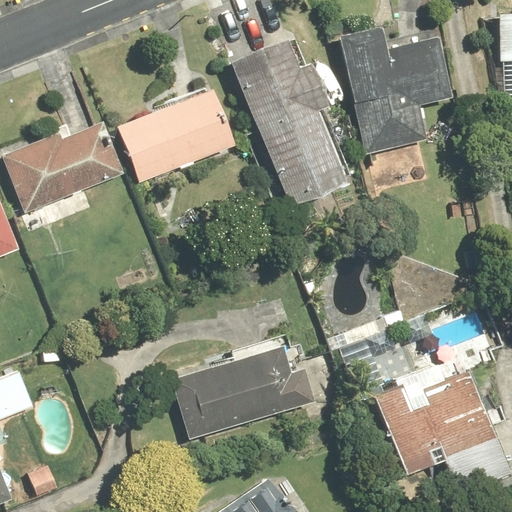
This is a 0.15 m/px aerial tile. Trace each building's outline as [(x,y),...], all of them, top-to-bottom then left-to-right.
[(511,6),(493,7),(496,59),(511,58),(511,6)] [(376,19),(334,28),(363,152),(426,138),(417,99),(450,92),(436,31),(382,43),(376,19)] [(287,32),(226,57),(284,198),(345,173),(317,105),(328,100),(309,55),(298,59),(287,32)] [(114,125),(136,178),(231,140),(209,86),(114,125)] [(56,128),(0,149),(0,154),(22,210),(122,171),(101,117),(58,134),(56,128)] [(0,251),(16,246),(0,204),(0,251)] [(278,339),(168,372),(187,435),(312,398),(302,364),(287,368),(278,339)] [(18,359),(0,366),(0,408),(33,396),(18,359)] [(397,378),(369,389),(410,491),(503,454),(466,362),(416,382),(423,400),(409,406),(397,378)] [(0,429),(0,500),(9,497),(0,473),(0,441),(4,440),(0,429)] [(42,464),(21,472),(30,495),(50,486),(42,464)] [(295,511),(269,473),(212,511),(295,511)]
